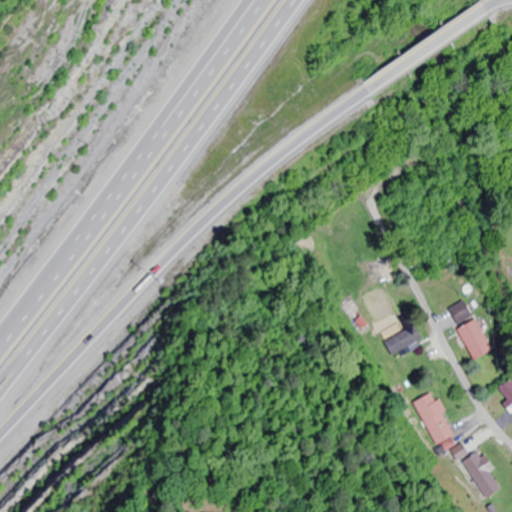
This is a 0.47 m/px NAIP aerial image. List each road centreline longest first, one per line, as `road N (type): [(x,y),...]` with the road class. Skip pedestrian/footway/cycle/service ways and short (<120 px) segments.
road 1 (primary): [(0,384),(150,248),(498,0)]
road 2 (primary): [(0,366),(276,0)]
road 3 (residential): [(511,444),(474,398),(374,210)]
